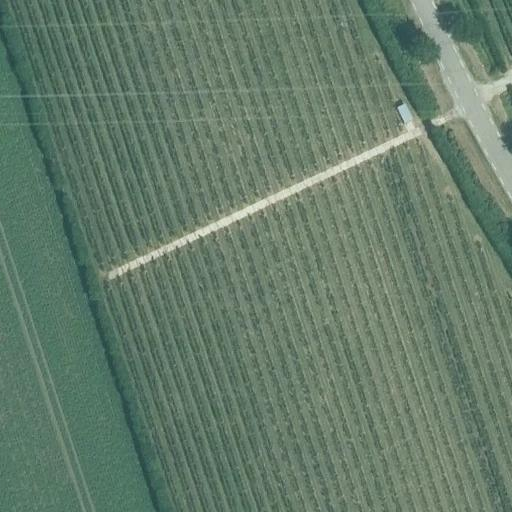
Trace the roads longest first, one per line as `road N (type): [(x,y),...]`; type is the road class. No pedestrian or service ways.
road 1 (track): [(511,82),(102,279)]
road 2 (tertiary): [(511,175),(418,0)]
